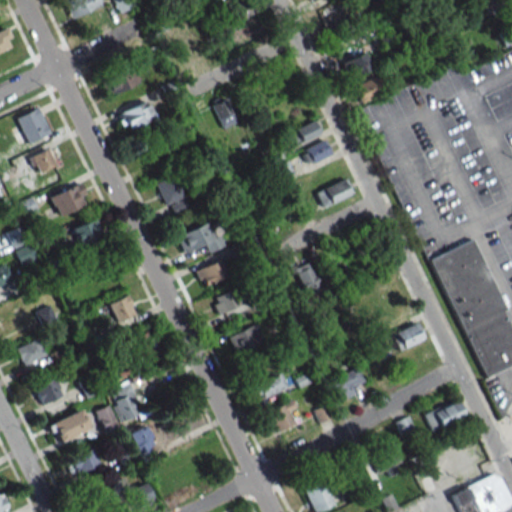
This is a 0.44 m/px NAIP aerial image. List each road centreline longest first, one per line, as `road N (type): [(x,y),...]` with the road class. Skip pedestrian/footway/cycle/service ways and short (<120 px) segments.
road 1 (residential): [(269,511),(20,0)]
road 2 (residential): [(511,488),(275,0)]
road 3 (residential): [(184,511),(454,368)]
road 4 (residential): [(0,94),(137,28)]
road 5 (residential): [(180,92),(294,38)]
